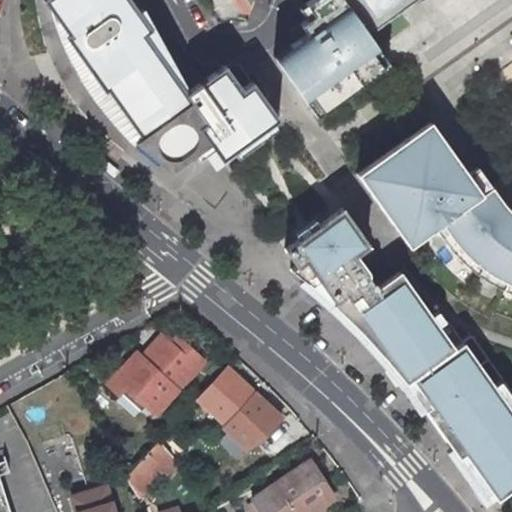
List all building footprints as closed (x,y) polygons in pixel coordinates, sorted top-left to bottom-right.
[(185,92),(139,29),(146,24),(129,0),(51,0),(50,1),(72,33),(70,35),(107,92),(110,90),(141,137),(135,141),(170,170),(209,142),(220,159),(245,141),(238,129),(254,85),(250,80),(240,87),(222,65),(185,92)] [(309,0),(297,8),(306,20),(288,32),(295,42),(274,57),(315,115),(381,70),(388,65),(376,48),(366,33),(372,28),(365,19),(392,0),(309,0)] [(272,110),(254,85),(238,129),(245,141),(272,122),(277,118),(272,110)] [(467,174),(429,121),(417,130),(356,173),(401,237),(411,230),(427,250),(441,240),(448,249),(459,261),(472,272),(486,281),(501,289),(511,293),(511,212),(509,210),(503,204),(477,166),(467,174)] [(511,488),(511,403),(462,344),(453,350),(399,271),(376,287),(373,283),(371,284),(367,279),(371,276),(355,253),(367,244),(341,208),(284,248),(296,265),(290,268),(315,289),(332,304),(341,311),(361,330),(365,328),(369,333),(387,356),(389,355),(401,371),(408,381),(414,376),(433,400),(482,466),(497,494),(502,490),(505,494),(511,488)] [(408,246),(416,258),(427,250),(411,230),(401,237),(408,246)] [(163,336),(137,361),(133,358),(109,383),(120,394),(127,387),(156,414),(203,361),(176,336),(170,343),(163,336)] [(226,366),(197,397),(227,424),(256,393),(226,366)] [(134,468),(125,477),(141,496),(175,457),(160,439),(134,468)] [(311,460),(276,483),(254,498),(263,511),(313,511),(335,498),(311,460)] [(125,477),(134,468),(127,464),(119,465),(125,477)] [(9,511),(0,485),(0,511),(9,511)] [(114,511),(107,486),(73,497),(77,511),(114,511)]
